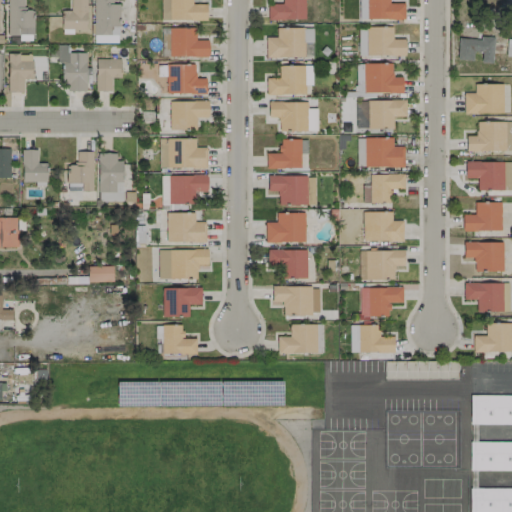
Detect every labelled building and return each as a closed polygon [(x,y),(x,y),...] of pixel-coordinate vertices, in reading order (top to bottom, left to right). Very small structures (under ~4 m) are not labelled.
[(23,0),(6,0),(7,34),(33,34),(32,9),(23,9),(23,0)] [(60,28),(85,28),(85,0),(69,0),(69,10),(61,9),(60,28)] [(118,3),(112,3),(111,0),(93,0),(93,42),(117,42),(118,3)] [(160,0),(160,19),(205,19),(205,3),(190,3),(189,0),(160,0)] [(282,0),(282,3),(266,4),(267,20),(304,18),(303,0),(282,0)] [(404,2),(388,3),(387,0),(357,0),(358,19),(404,18),(404,2)] [(365,54),(405,55),(405,38),(392,38),(392,26),(366,25),(365,54)] [(168,55),(207,56),(207,39),(194,39),(194,27),(169,27),(168,55)] [(265,57),(304,56),(303,46),(311,45),(311,27),(275,28),(276,36),(264,36),(265,57)] [(364,54),(365,34),(358,34),(357,54),(364,54)] [(493,36),(480,36),(480,38),(457,38),(456,59),(471,60),(472,51),(480,51),(480,61),(492,62),(493,36)] [(84,90),(85,52),(68,52),(68,45),(57,44),(57,62),(61,62),(60,81),(67,81),(67,90),(84,90)] [(23,78),(31,78),(32,53),(7,53),(6,91),(22,92),(23,78)] [(120,58),(95,58),(94,90),(110,90),(111,77),(119,77),(120,58)] [(363,92),(402,92),(402,76),(391,76),(391,63),(363,62),(363,92)] [(158,92),(205,93),(205,77),(194,77),(194,64),(164,63),(164,75),(158,75),(158,92)] [(278,65),(278,77),(265,78),(265,94),(304,93),(304,84),(311,84),(310,64),(278,65)] [(503,112),(502,83),(473,83),(474,92),(462,92),(463,113),(503,112)] [(367,100),(367,128),(392,127),(392,116),(405,115),(404,99),(367,100)] [(168,101),(169,129),(195,128),(195,117),(207,116),(207,100),(168,101)] [(316,129),(315,108),(307,108),(307,101),(267,101),(267,117),(278,116),(278,130),(316,129)] [(365,127),(365,101),(355,101),(354,127),(365,127)] [(511,120),(475,121),(475,135),(465,135),(465,150),(511,149),(511,120)] [(363,167),(403,166),(403,145),(392,145),(391,136),(363,137),(363,167)] [(205,147),(194,147),(194,138),(158,137),(158,167),(205,167),(205,147)] [(265,167),(299,167),(299,153),(306,153),(306,138),(278,139),(278,152),(265,152),(265,167)] [(0,177),(9,177),(8,148),(0,147),(0,177)] [(36,149),(20,149),(21,181),(46,181),(46,162),(36,162),(36,149)] [(91,190),(92,151),(75,150),(75,164),(66,164),(65,182),(80,182),(80,190),(91,190)] [(96,200),(121,201),(122,160),(114,160),(115,153),(97,152),(96,200)] [(511,161),(464,160),(464,177),(477,177),(476,189),(511,190),(511,161)] [(362,202),(388,201),(388,188),(403,188),(403,173),(368,174),(368,185),(361,185),(362,202)] [(167,175),(168,203),(193,203),(193,191),(206,191),(206,174),(167,175)] [(305,204),(305,175),(267,174),(267,190),(276,190),(276,204),(305,204)] [(461,214),(462,230),(501,229),(500,201),(473,202),(474,213),(461,214)] [(402,220),(391,219),(391,211),(362,211),(362,240),(402,240),(402,220)] [(165,241),(204,241),(205,221),(193,221),(193,212),(165,212),(165,241)] [(304,241),(303,212),(274,212),(274,221),(264,221),(264,241),(304,241)] [(0,246),(16,246),(16,217),(0,216),(0,246)] [(503,241),(463,241),(463,257),(473,257),(473,270),(502,270),(503,241)] [(157,249),(157,278),(196,277),(196,264),(207,264),(206,248),(157,249)] [(305,277),(306,249),(267,249),(267,263),(280,263),(280,277),(305,277)] [(358,279),(393,278),(393,265),(404,264),(403,249),(357,250),(358,279)] [(112,281),(111,265),(86,266),(87,282),(112,281)] [(463,298),(475,298),(476,311),(501,310),(501,281),(462,282),(463,298)] [(281,314),(318,314),(318,286),(271,285),(271,301),(281,301),(281,314)] [(359,316),(388,315),(388,302),(402,302),(402,286),(359,287),(359,316)] [(161,287),(161,316),(187,316),(187,303),(200,303),(200,287),(161,287)] [(0,319),(11,319),(11,309),(0,308),(0,319)] [(511,322),(484,323),(485,334),(471,334),(472,351),(511,351),(511,322)] [(276,352),(315,353),(315,324),(290,323),(289,335),(276,335),(276,352)] [(181,338),(181,324),(159,324),(160,353),(195,352),(194,337),(181,338)] [(393,352),(393,336),(376,336),(377,324),(349,324),(348,351),(393,352)] [(511,394),(511,423),(469,423),(468,394),(511,394)] [(511,441),(511,469),(469,469),(468,441),(511,441)] [(511,487),(511,511),(468,511),(468,487),(511,487)]
